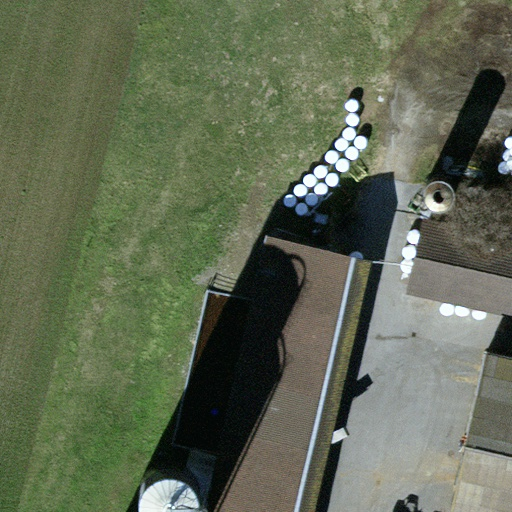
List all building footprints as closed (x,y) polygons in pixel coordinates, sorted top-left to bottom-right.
[(511,316),(511,240),(424,221),(408,293),(511,316)] [(265,236),(203,511),(296,511),(352,258),(265,236)] [(511,511),(511,360),(484,354),(446,511),(511,511)] [(143,453),(186,461),(193,423),(151,415),(143,453)] [(199,511),(199,503),(195,494),(189,486),(180,481),(170,479),(160,481),(151,485),(143,493),(139,502),(138,511),(199,511)]
